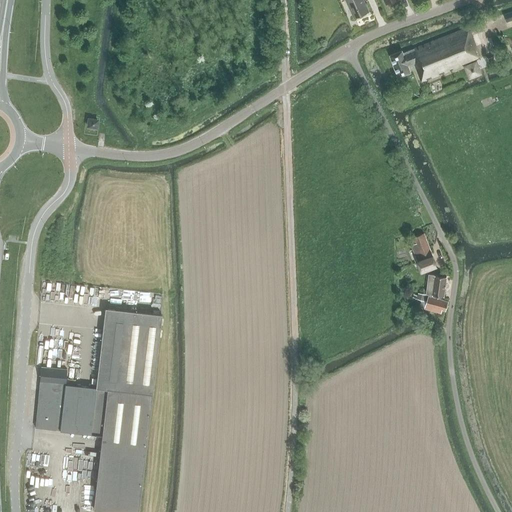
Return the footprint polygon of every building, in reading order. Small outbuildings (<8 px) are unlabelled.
[(354,18),(369,12),(363,0),(345,0),(348,5),(348,6),(349,8),(350,9),(354,18)] [(421,82),(479,59),(475,50),(477,49),(468,27),(403,53),(402,51),(390,55),(398,77),(410,72),(408,65),(414,63),(421,82)] [(468,78),(481,73),(477,60),(463,66),(468,78)] [(96,127),(97,120),(88,119),(87,126),(96,127)] [(421,271),(436,265),(423,233),(413,238),(415,243),(411,245),(417,262),(421,271)] [(428,274),(426,294),(444,297),(447,276),(428,274)] [(445,311),(448,302),(427,296),(424,309),(441,313),(442,310),(445,311)] [(105,308),(95,388),(65,384),(66,369),(40,367),(35,428),(55,430),(101,435),(93,509),(119,511),(137,511),(161,314),(105,308)] [(64,464),(83,467),(84,457),(66,455),(64,464)]
